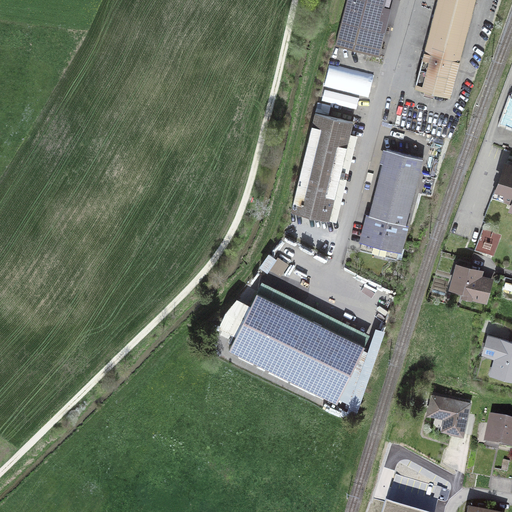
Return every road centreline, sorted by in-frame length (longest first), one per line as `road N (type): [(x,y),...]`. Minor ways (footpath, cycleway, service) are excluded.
road 1 (track): [(0,472),(219,252),(251,178),(295,0)]
road 2 (residential): [(408,0),(330,282)]
road 3 (residential): [(511,85),(469,236)]
